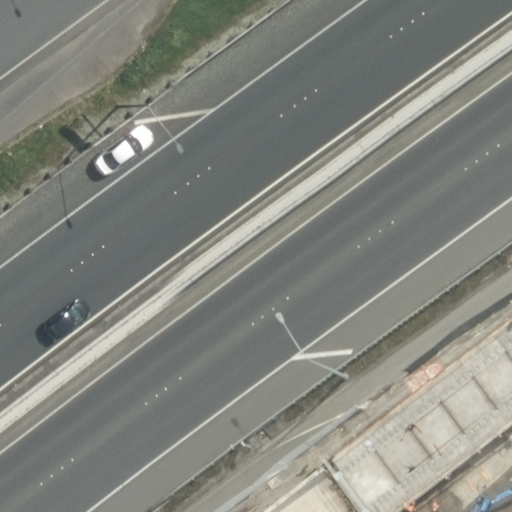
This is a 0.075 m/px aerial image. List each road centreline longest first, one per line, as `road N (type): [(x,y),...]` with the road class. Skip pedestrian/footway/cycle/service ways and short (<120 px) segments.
road 1 (trunk): [(511,138),(22,511)]
road 2 (motorway): [(0,342),(451,0)]
